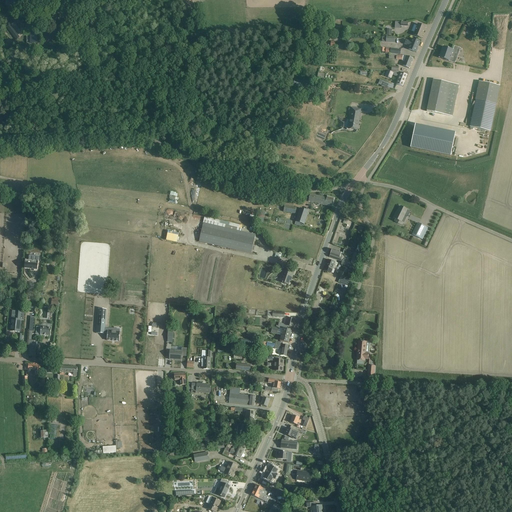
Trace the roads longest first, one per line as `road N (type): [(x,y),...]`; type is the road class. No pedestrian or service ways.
road 1 (track): [(351,185),(258,189),(129,134),(0,144)]
road 2 (unclassified): [(290,377),(0,356)]
road 3 (tertiary): [(290,377),(306,300),(358,176)]
road 4 (tertiary): [(358,176),(393,126),(447,0)]
road 5 (unclassified): [(358,176),(511,241)]
road 6 (track): [(358,383),(511,392)]
road 7 (tertiary): [(236,511),(290,377)]
road 8 (unclassified): [(338,511),(305,382)]
